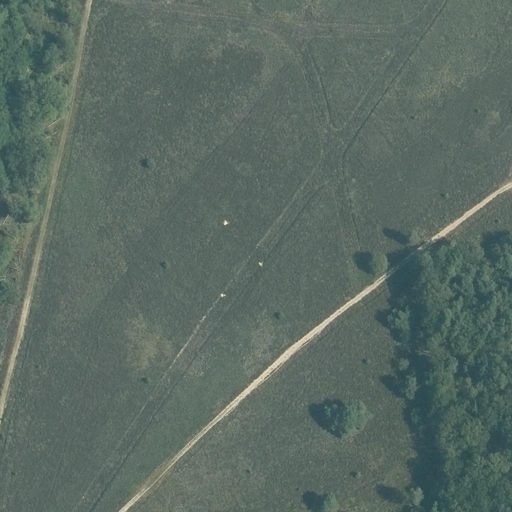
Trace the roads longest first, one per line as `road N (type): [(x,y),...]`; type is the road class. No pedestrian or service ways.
road 1 (track): [(511,184),(299,343),(121,511)]
road 2 (unknown): [(89,0),(0,417)]
